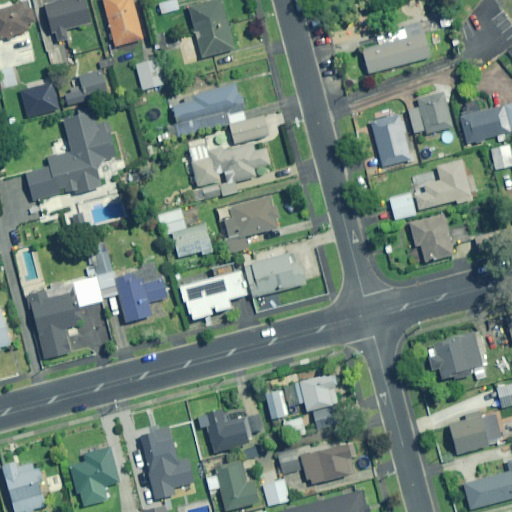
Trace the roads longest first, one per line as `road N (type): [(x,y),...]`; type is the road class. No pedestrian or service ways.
road 1 (residential): [(0,414),(368,317)]
road 2 (residential): [(286,0),(368,317)]
road 3 (residential): [(368,317),(422,511)]
road 4 (residential): [(368,317),(511,280)]
